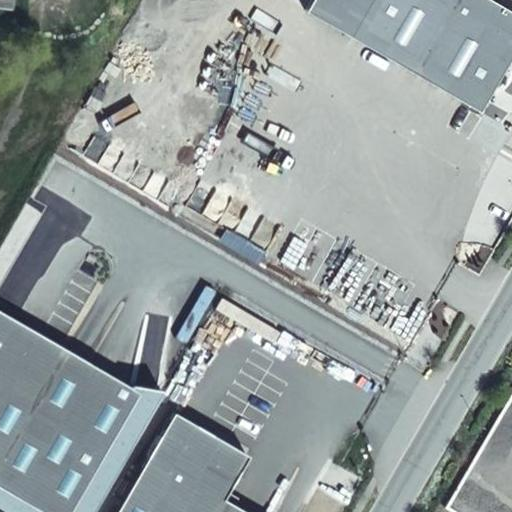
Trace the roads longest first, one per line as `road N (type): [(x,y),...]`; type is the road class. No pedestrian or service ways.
road 1 (unknown): [(219,0),(178,248)]
road 2 (tertiary): [(394,511),(511,305)]
